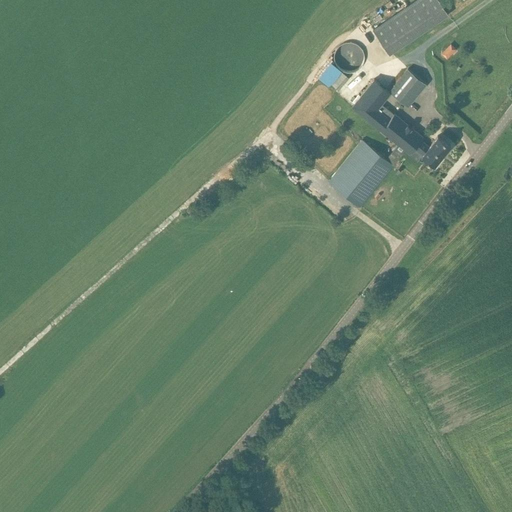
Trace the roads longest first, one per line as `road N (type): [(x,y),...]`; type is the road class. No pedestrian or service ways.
road 1 (track): [(402,248),(260,138),(0,372)]
road 2 (unclassified): [(177,511),(305,370),(511,110)]
